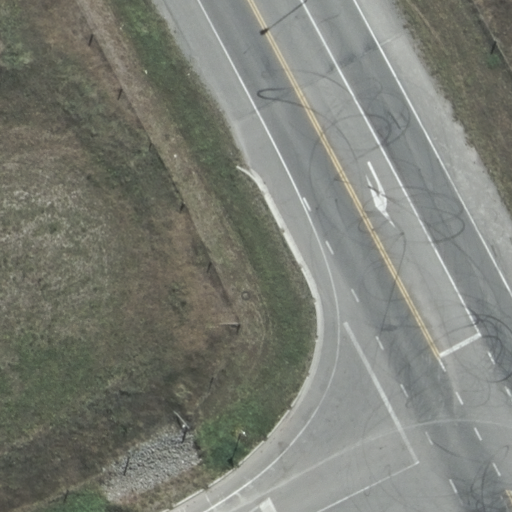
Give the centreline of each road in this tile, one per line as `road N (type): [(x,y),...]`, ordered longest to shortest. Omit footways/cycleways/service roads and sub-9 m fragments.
road 1 (secondary): [(479,436),(250,0)]
road 2 (unclassified): [(479,436),(315,511)]
